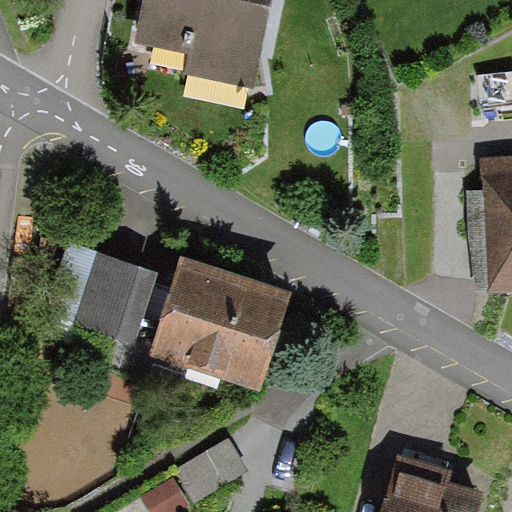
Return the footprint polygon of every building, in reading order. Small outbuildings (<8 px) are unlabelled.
[(185,78),(255,92),(273,0),(146,0),(136,50),(189,61),(185,78)] [(511,154),(477,157),(487,300),(511,298),(511,154)] [(159,279),(69,246),(43,318),(76,330),(67,355),(105,370),(116,341),(135,347),(158,282),(159,279)] [(294,304),(183,267),(176,289),(150,366),(219,389),(261,403),(294,304)] [(116,341),(105,370),(148,385),(153,371),(218,393),(219,389),(150,366),(176,289),(158,282),(135,347),(116,341)] [(229,433),(176,465),(197,498),(249,465),(229,433)] [(454,460),(397,445),(378,511),(476,511),(486,478),(451,469),(454,460)] [(168,511),(189,499),(172,472),(141,491),(153,511),(168,511)]
